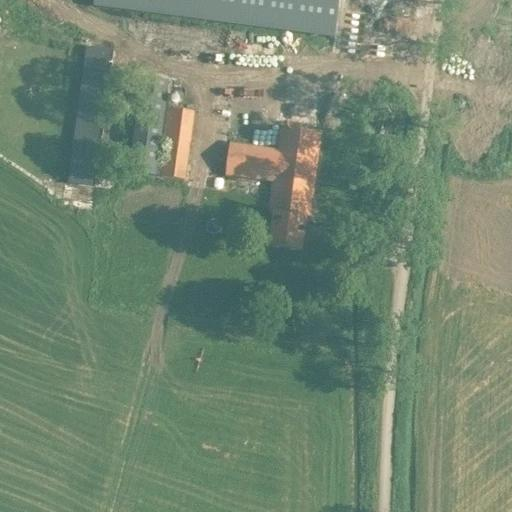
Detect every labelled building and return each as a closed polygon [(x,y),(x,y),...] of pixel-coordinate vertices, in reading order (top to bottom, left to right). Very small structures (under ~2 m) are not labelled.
[(109,0),(331,29),(334,0),(109,0)] [(140,76),(128,161),(150,164),(154,139),(163,140),(158,173),(182,177),(191,110),(161,106),(165,80),(140,76)] [(266,243),(298,247),(302,214),(306,215),(318,131),(278,126),(275,147),(226,141),(222,172),(270,179),(266,209),(271,209),(266,243)] [(196,145),(196,160),(184,160),(183,192),(209,193),(211,145),(196,145)] [(87,162),(87,180),(99,180),(100,162),(87,162)]
